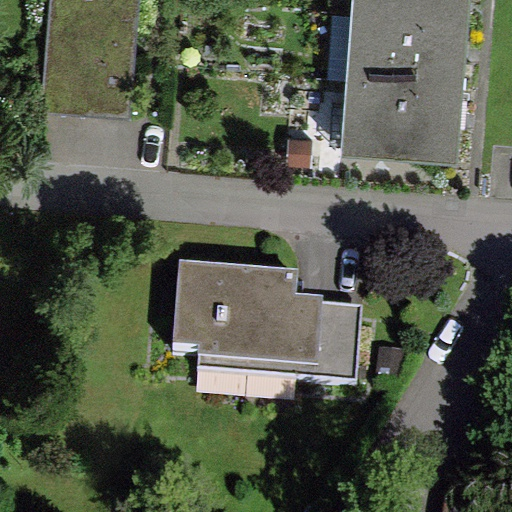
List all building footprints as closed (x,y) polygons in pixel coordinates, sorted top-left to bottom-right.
[(52,0),(44,111),(129,115),(137,0),(52,0)] [(471,3),(471,0),(353,0),(352,26),(469,34),(471,3)] [(466,70),(469,34),(352,26),(347,93),(464,101),(466,70)] [(461,136),(464,101),(347,93),(342,160),(459,168),(461,136)] [(312,140),(288,139),(287,167),(311,168),(312,140)] [(297,268),(180,259),(174,344),(199,346),(198,367),(318,376),(323,302),(323,295),(295,293),(297,268)] [(362,305),(323,302),(318,376),(355,378),(362,305)] [(489,511),(491,500),(447,495),(444,511),(489,511)]
